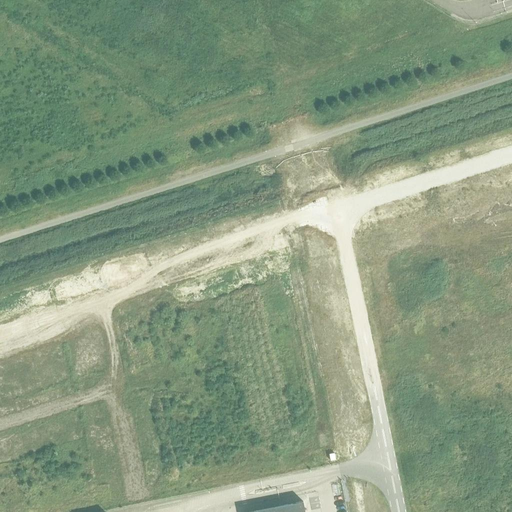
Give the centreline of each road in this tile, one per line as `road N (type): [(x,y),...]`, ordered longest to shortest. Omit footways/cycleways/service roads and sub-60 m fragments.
road 1 (unclassified): [(0,238),(511,75)]
road 2 (unclassified): [(399,511),(334,208),(407,185)]
